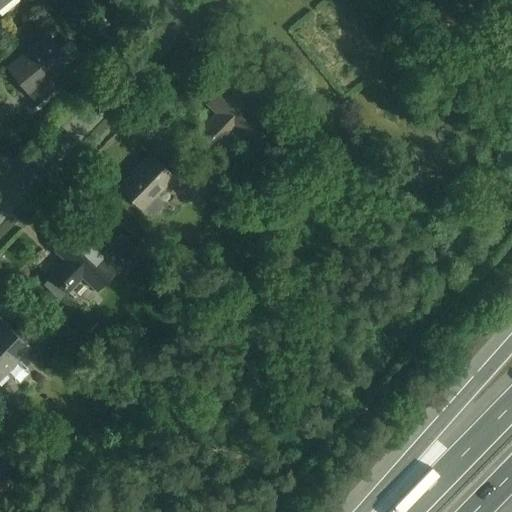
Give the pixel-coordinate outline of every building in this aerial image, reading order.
[(0,0),(0,8),(10,0),(0,0)] [(71,62),(80,54),(69,41),(60,49),(48,35),(8,69),(35,101),(58,82),(54,77),(71,62)] [(208,103),(218,113),(204,128),(220,144),(234,129),(246,140),(265,121),(241,98),(261,77),(243,60),(223,80),(227,84),(208,103)] [(157,195),(174,177),(151,155),(139,168),(140,170),(122,188),(143,209),(144,208),(149,213),(156,213),(162,207),(162,200),(157,195)] [(182,160),(173,170),(197,193),(207,183),(182,160)] [(121,233),(101,253),(77,230),(57,250),(68,260),(53,275),(69,290),(83,275),(97,288),(116,269),(118,272),(139,251),(121,233)] [(28,368),(20,360),(30,350),(36,356),(51,341),(28,318),(13,334),(1,323),(0,323),(0,380),(6,374),(14,381),(20,381),(28,373),(28,368)]
